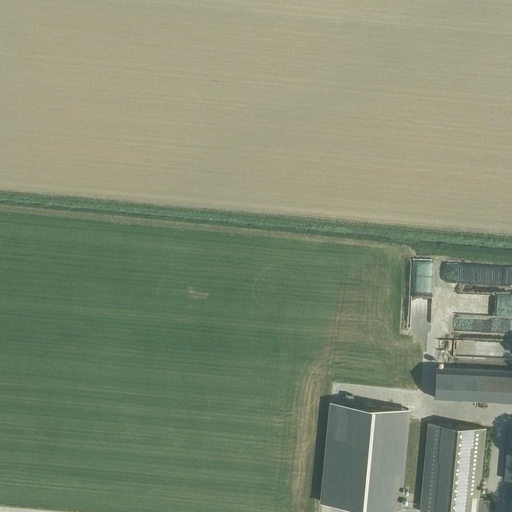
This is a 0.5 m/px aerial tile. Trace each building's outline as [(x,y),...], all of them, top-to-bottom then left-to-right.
[(429,288),(437,288),(437,260),(422,260),(422,286),(429,286),(429,288)] [(511,263),(494,263),(494,280),(511,280),(511,263)] [(511,292),(461,290),(461,296),(493,297),(493,300),(496,300),(496,295),(511,295),(511,292)] [(428,293),(428,299),(421,298),(421,319),(427,319),(427,312),(437,312),(438,300),(434,300),(434,293),(428,293)] [(434,397),(511,401),(511,370),(436,366),(434,397)] [(408,408),(331,401),(322,502),(399,509),(408,408)] [(488,511),(489,499),(479,498),(486,427),(429,422),(420,511),(434,511),(488,511)]
